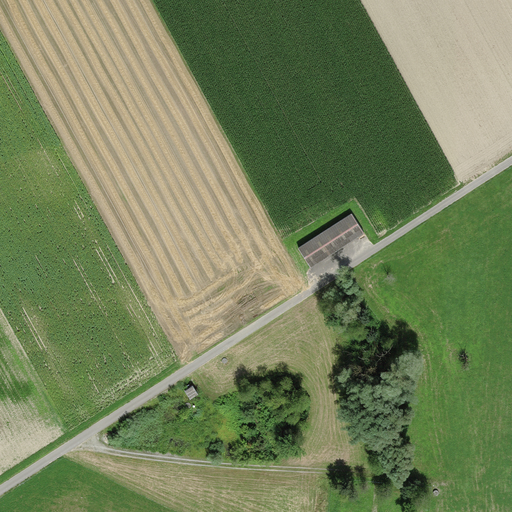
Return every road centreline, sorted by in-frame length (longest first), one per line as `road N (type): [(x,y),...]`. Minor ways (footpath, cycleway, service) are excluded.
road 1 (track): [(511,161),(0,488)]
road 2 (track): [(401,477),(66,445)]
